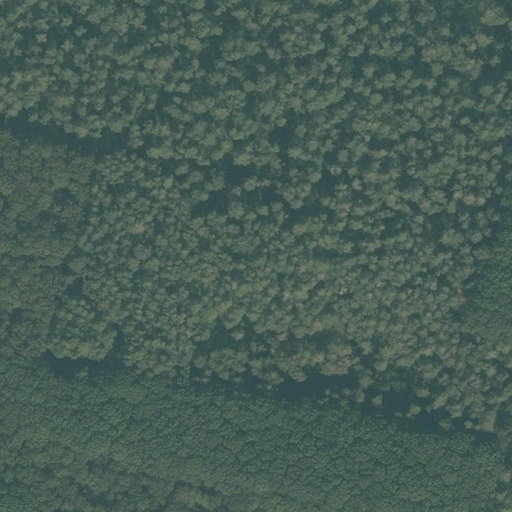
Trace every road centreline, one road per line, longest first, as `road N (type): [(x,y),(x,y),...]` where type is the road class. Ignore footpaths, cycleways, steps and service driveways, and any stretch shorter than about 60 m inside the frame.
road 1 (track): [(511,452),(0,352)]
road 2 (track): [(35,359),(93,184),(96,150)]
